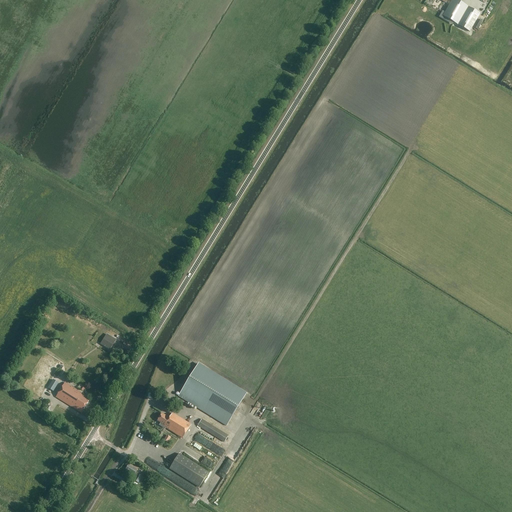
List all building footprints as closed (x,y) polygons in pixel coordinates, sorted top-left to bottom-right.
[(453,0),(443,17),(480,14),(455,0),(453,0)] [(486,0),(484,0),(484,2),(481,1),(477,10),(483,13),(489,1),(486,0)] [(104,340),(101,345),(109,350),(116,341),(111,338),(108,342),(104,340)] [(247,393),(199,364),(178,397),(227,427),(247,393)] [(54,391),(59,383),(53,380),(48,388),(54,391)] [(82,413),(89,401),(84,398),(85,397),(81,395),(82,393),(65,383),(56,398),(82,413)] [(191,425),(172,413),(169,418),(162,414),(158,421),(164,425),(161,431),(166,435),(169,430),(183,438),(191,425)] [(225,443),(229,436),(202,419),(198,426),(225,443)] [(215,446),(194,434),(191,439),(212,451),(215,446)] [(199,488),(209,472),(179,453),(169,469),(199,488)] [(138,473),(136,472),(138,469),(130,464),(129,466),(128,465),(125,469),(127,470),(126,472),(125,474),(125,476),(127,477),(129,476),(130,474),(134,476),(136,478),(134,480),(138,483),(140,484),(144,478),(142,477),(142,476),(138,474),(138,473)] [(211,497),(211,486),(203,487),(203,498),(211,497)]
